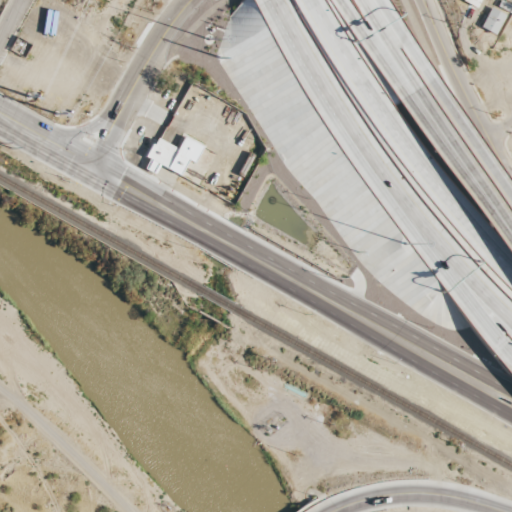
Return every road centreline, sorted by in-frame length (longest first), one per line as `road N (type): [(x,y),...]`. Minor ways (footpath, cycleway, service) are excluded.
road 1 (primary): [(82,160),(463,377)]
road 2 (motorway): [(511,270),(415,159),(312,0)]
road 3 (motorway): [(276,0),(391,189)]
road 4 (motorway): [(391,189),(511,357)]
road 5 (residential): [(511,178),(425,0)]
road 6 (secondary): [(82,160),(189,0)]
road 7 (motorway): [(511,246),(404,96)]
road 8 (motorway): [(391,189),(511,323)]
road 9 (residential): [(0,388),(131,511)]
road 10 (secondary): [(498,511),(416,493),(328,511)]
road 11 (motorway): [(511,232),(416,89)]
road 12 (motorway): [(511,209),(426,80)]
